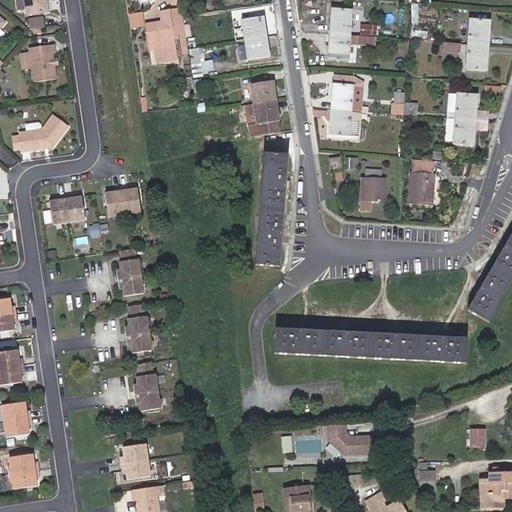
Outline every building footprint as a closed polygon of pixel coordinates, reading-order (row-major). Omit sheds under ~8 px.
[(48,0),(26,0),(29,17),(51,14),(48,0)] [(157,63),(167,61),(166,56),(177,54),(170,10),(160,12),(161,22),(146,25),(150,51),(155,51),(157,63)] [(332,10),(331,35),(350,36),(352,12),(332,10)] [(243,22),(246,40),(267,37),(266,30),(262,30),(260,20),(243,22)] [(469,45),(489,47),(491,22),(471,21),(469,45)] [(376,47),(377,38),(350,36),(331,35),(328,59),(349,61),(350,45),(376,47)] [(267,37),(246,40),(249,60),(266,58),(264,47),(268,46),(267,37)] [(469,45),(444,43),(443,52),(468,54),(467,70),(486,71),(489,47),(469,45)] [(37,83),(58,80),(56,66),(55,60),(54,54),(57,53),(55,44),(32,48),(37,83)] [(334,86),(353,88),(354,79),(334,77),(334,86)] [(252,86),(255,104),(277,101),(276,93),(272,94),(270,84),(252,86)] [(352,111),(353,88),(334,86),(332,110),(352,111)] [(352,111),(362,112),(364,88),(353,88),(352,111)] [(456,117),(456,119),(476,120),(477,97),(458,95),(457,105),(456,117)] [(278,109),(277,101),(255,104),(256,108),(246,110),(250,137),(281,132),(280,121),(276,122),(274,110),(278,109)] [(205,103),(198,104),(199,111),(207,110),(205,103)] [(393,104),(392,114),(404,115),(404,105),(393,104)] [(404,105),(404,115),(417,116),(418,105),(404,104),(404,105)] [(448,117),(456,117),(457,105),(449,104),(448,117)] [(352,114),(352,111),(332,110),(330,135),(350,136),(351,121),(361,122),(362,114),(352,114)] [(20,132),(21,136),(22,149),(23,152),(55,147),(71,127),(56,116),(46,128),(44,128),(43,123),(40,121),(27,123),(28,131),(20,132)] [(476,120),(456,119),(454,144),(474,146),(476,120)] [(21,136),(12,137),(14,150),(22,149),(21,136)] [(280,267),(288,156),(264,154),(255,265),(280,267)] [(340,158),(329,160),(331,170),(342,168),(340,158)] [(361,177),(361,202),(385,203),(385,178),(382,178),(383,171),(375,171),(375,177),(361,177)] [(432,206),(435,175),(410,173),(408,204),(432,206)] [(138,212),(134,190),(127,191),(126,186),(117,188),(122,215),(138,212)] [(110,193),(102,194),(106,217),(122,215),(117,188),(110,188),(110,193)] [(83,222),(80,198),(72,199),(71,195),(63,197),(66,224),(83,222)] [(55,202),(47,203),(50,227),(66,224),(63,197),(55,198),(55,202)] [(490,323),(511,283),(511,234),(468,310),(490,323)] [(127,297),(147,294),(144,276),(142,260),(139,260),(137,249),(124,251),(125,262),(122,262),(123,270),(119,271),(122,290),(126,290),(127,297)] [(0,300),(0,316),(16,314),(15,306),(9,307),(8,299),(0,300)] [(146,316),(145,305),(132,307),(133,318),(130,318),(131,326),(128,326),(131,346),(134,346),(135,352),(155,350),(150,315),(146,316)] [(10,315),(0,316),(0,332),(13,332),(12,323),(17,322),(16,314),(10,315)] [(467,339),(275,329),(274,354),(465,363),(467,339)] [(18,350),(0,352),(0,368),(24,366),(23,359),(19,359),(18,350)] [(153,364),(140,366),(141,376),(138,376),(139,383),(135,384),(138,404),(142,403),(143,410),(163,407),(158,373),(154,374),(153,364)] [(24,366),(0,368),(0,384),(23,382),(22,373),(25,372),(24,366)] [(0,406),(0,419),(1,423),(31,418),(29,411),(25,412),(24,403),(0,406)] [(31,418),(1,423),(2,440),(29,435),(28,426),(32,425),(31,418)] [(343,434),(343,426),(327,426),(328,440),(344,455),(372,454),(372,437),(350,437),(348,439),(343,434)] [(485,448),(484,431),(469,431),(470,448),(485,448)] [(291,437),(281,438),(283,453),(292,452),(291,437)] [(119,464),(146,461),(144,445),(120,449),(121,457),(118,457),(119,464)] [(32,462),(31,455),(5,459),(6,465),(2,469),(3,475),(7,474),(32,470),(38,470),(36,462),(32,462)] [(149,476),(146,461),(119,464),(120,472),(124,472),(125,480),(149,476)] [(491,470),(487,471),(487,479),(479,479),(479,496),(486,495),(486,508),(499,507),(499,491),(511,490),(511,472),(497,473),(497,469),(491,469),(491,470)] [(10,491),(36,487),(35,478),(39,477),(38,470),(32,470),(7,474),(3,475),(4,480),(9,483),(10,491)] [(419,471),(420,491),(436,491),(435,471),(427,471),(419,471)] [(308,486),(284,488),(286,511),(310,511),(311,507),(308,506),(308,503),(310,503),(308,486)] [(164,511),(163,497),(166,496),(165,487),(137,491),(138,500),(142,499),(144,511),(146,511),(145,511),(164,511)] [(511,497),(511,490),(499,491),(499,507),(502,507),(502,497),(511,497)] [(383,492),(366,502),(371,511),(405,511),(399,500),(386,508),(383,503),(388,500),(383,492)]
